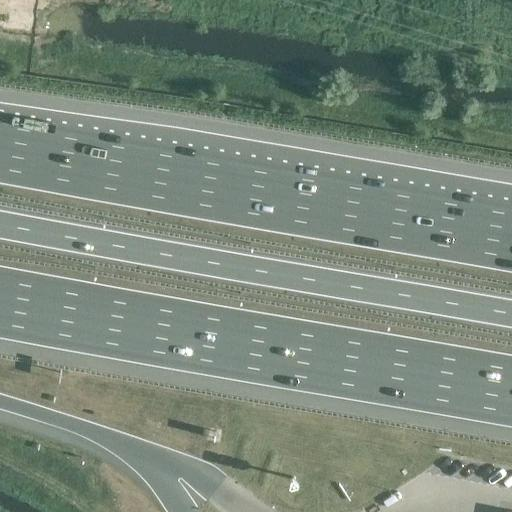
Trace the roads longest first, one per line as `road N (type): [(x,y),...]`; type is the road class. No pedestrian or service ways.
road 1 (motorway): [(511,241),(0,146)]
road 2 (motorway): [(0,304),(511,397)]
road 3 (motorway): [(0,224),(511,316)]
road 4 (motorway): [(0,404),(147,458)]
